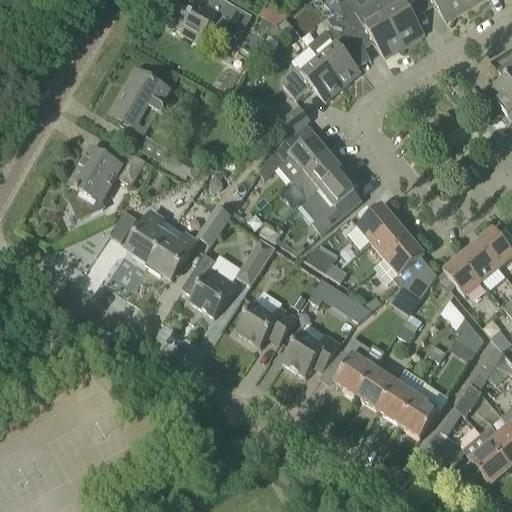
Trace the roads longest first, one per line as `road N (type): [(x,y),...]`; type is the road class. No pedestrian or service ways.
road 1 (residential): [(0,246),(398,511)]
road 2 (residential): [(511,189),(443,221),(404,187),(372,141),(366,114),(511,22)]
road 3 (residential): [(0,200),(114,0)]
